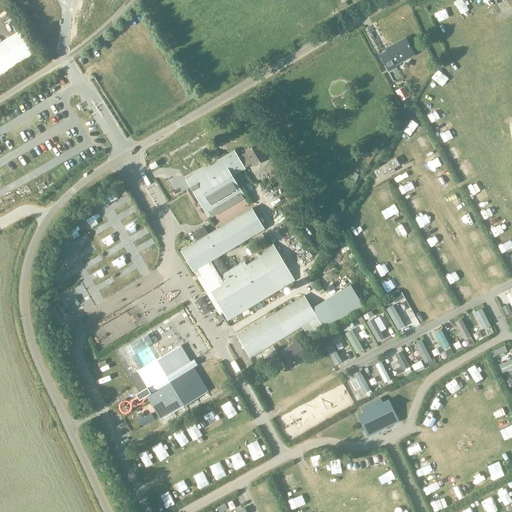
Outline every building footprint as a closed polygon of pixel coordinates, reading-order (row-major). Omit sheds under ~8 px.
[(0,75),(34,54),(20,32),(0,43),(0,75)] [(413,55),(405,39),(385,49),(386,51),(379,55),(388,72),(395,68),(394,66),(413,55)] [(436,84),(442,74),(433,69),(428,79),(436,84)] [(400,100),(401,102),(409,97),(403,87),(395,92),(400,100)] [(427,89),(420,94),(422,98),(430,94),(427,89)] [(431,98),(422,102),(425,107),(433,103),(431,98)] [(456,106),(457,110),(464,107),(462,98),(457,99),(459,105),(456,106)] [(431,117),(439,113),(436,108),(428,111),(431,117)] [(442,130),(438,122),(430,126),(435,134),(442,130)] [(478,125),(474,128),(481,140),(486,137),(478,125)] [(470,126),(464,129),(470,140),(476,136),(470,126)] [(439,132),(443,138),(448,135),(444,129),(439,132)] [(422,136),(416,139),(421,148),(427,144),(422,136)] [(489,151),(495,148),(490,138),(483,142),(489,151)] [(471,145),(480,152),(485,146),(477,139),(471,145)] [(437,145),(441,153),(449,149),(445,142),(437,145)] [(207,218),(243,196),(232,177),(244,169),(243,167),(251,162),(254,167),(266,160),(257,144),(245,151),(246,153),(238,157),(234,151),(185,180),(207,218)] [(447,157),(455,165),(459,161),(452,153),(447,157)] [(434,157),(430,160),(435,167),(440,164),(434,157)] [(395,158),(373,171),(377,178),(399,165),(395,158)] [(444,182),(449,180),(444,168),(439,170),(444,182)] [(495,170),(490,172),(495,182),(499,180),(495,170)] [(403,191),(408,189),(404,180),(399,182),(403,191)] [(477,194),(471,183),(465,187),(470,198),(477,194)] [(448,192),(453,204),(460,201),(454,189),(448,192)] [(99,217),(104,214),(96,202),(92,205),(99,217)] [(456,211),(466,219),(471,213),(461,205),(456,211)] [(197,241),(180,251),(219,315),(223,313),(227,321),(294,281),(273,245),(256,255),(258,258),(245,266),(244,262),(219,277),(210,261),(264,230),(252,209),(208,235),(203,227),(193,234),(195,238),(197,241)] [(487,227),(494,222),(490,214),(482,218),(487,227)] [(416,225),(424,222),(422,215),(413,218),(416,225)] [(467,223),(474,230),(477,227),(471,220),(467,223)] [(488,233),(495,241),(499,237),(492,230),(488,233)] [(471,236),(475,245),(483,241),(479,232),(471,236)] [(503,256),(510,253),(505,241),(498,244),(503,256)] [(103,249),(113,255),(116,251),(106,244),(103,249)] [(482,249),(488,260),(492,258),(487,246),(482,249)] [(77,260),(83,270),(89,267),(83,257),(77,260)] [(460,286),(456,278),(449,282),(452,289),(460,286)] [(325,285),(329,294),(340,289),(335,280),(325,285)] [(350,286),(312,310),(323,328),(361,305),(350,286)] [(509,301),(511,305),(511,286),(496,296),(501,305),(509,301)] [(304,296),(237,337),(249,358),(302,327),(308,338),(323,328),(312,310),(304,296)] [(397,307),(403,303),(400,297),(394,300),(397,307)] [(392,303),(385,308),(396,329),(404,325),(392,303)] [(478,328),(488,324),(480,305),(470,309),(478,328)] [(390,335),(385,325),(378,328),(371,315),(363,319),(376,342),(390,335)] [(460,315),(453,318),(462,338),(469,335),(460,315)] [(348,327),(352,324),(350,320),(339,326),(355,352),(361,349),(348,327)] [(441,347),(446,345),(440,326),(434,328),(441,347)] [(161,357),(148,335),(124,349),(137,371),(129,376),(139,393),(136,394),(139,400),(146,396),(160,420),(207,392),(193,368),(197,366),(194,359),(193,360),(190,362),(180,346),(161,357)] [(421,360),(428,358),(420,336),(413,339),(421,360)] [(285,361),(288,365),(301,357),(306,354),(298,341),(279,352),(285,361)] [(332,362),(338,359),(330,343),(324,346),(332,362)] [(341,363),(349,361),(344,347),(336,350),(341,363)] [(389,352),(392,360),(398,358),(400,366),(406,364),(400,348),(389,352)] [(511,352),(495,360),(500,371),(511,366),(511,352)] [(409,362),(411,368),(423,363),(420,357),(409,362)] [(378,358),(372,361),(383,380),(388,377),(378,358)] [(476,362),(474,367),(482,370),(485,365),(476,362)] [(359,368),(352,371),(361,393),(368,390),(359,368)] [(492,379),(487,381),(491,393),(497,391),(492,379)] [(351,399),(358,396),(356,390),(349,393),(351,399)] [(424,399),(429,402),(435,393),(430,390),(424,399)] [(382,403),(380,398),(360,408),(362,412),(356,415),(364,432),(367,430),(369,435),(396,423),(394,417),(396,416),(388,400),(382,403)] [(219,405),(221,411),(229,407),(227,401),(219,405)] [(503,402),(498,404),(503,414),(507,412),(503,402)] [(221,412),(224,419),(234,416),(231,408),(221,412)] [(416,420),(421,422),(426,411),(420,409),(416,420)] [(208,411),(200,416),(204,422),(212,417),(208,411)] [(215,417),(208,421),(212,427),(218,423),(215,417)] [(193,421),(183,426),(186,432),(196,427),(193,421)] [(237,436),(242,428),(238,425),(232,433),(237,436)] [(166,436),(169,442),(178,438),(175,432),(166,436)] [(409,442),(412,449),(420,445),(416,439),(409,442)] [(150,447),(153,453),(162,447),(159,441),(150,447)] [(251,456),(261,453),(260,448),(249,451),(251,456)] [(315,463),(313,453),(305,455),(307,465),(315,463)] [(353,458),(341,460),(342,467),(354,465),(353,458)] [(216,475),(223,471),(218,462),(211,465),(216,475)] [(491,469),(494,475),(503,470),(501,465),(491,469)] [(477,484),(486,479),(483,474),(474,479),(477,484)] [(198,487),(207,481),(203,476),(195,482),(198,487)] [(178,496),(187,491),(180,477),(171,482),(178,496)] [(280,479),(275,481),(280,492),(285,490),(280,479)] [(495,489),(498,494),(506,490),(503,484),(495,489)] [(456,490),(459,495),(468,490),(466,486),(456,490)] [(397,490),(392,492),(396,501),(401,499),(397,490)] [(159,500),(161,505),(169,502),(166,497),(159,500)]
